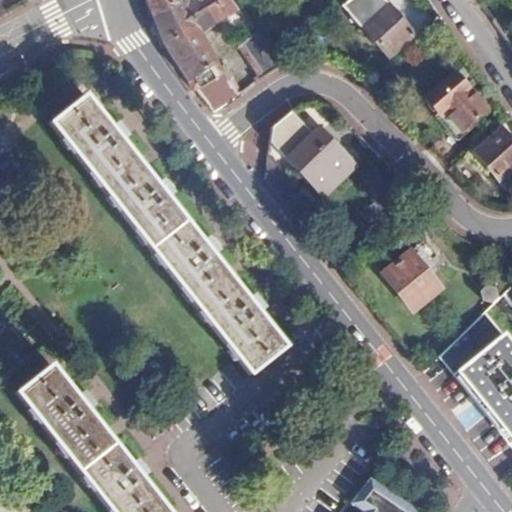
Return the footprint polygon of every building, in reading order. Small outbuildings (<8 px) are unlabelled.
[(143,0),(150,16),(178,0),(143,0)] [(178,0),(150,16),(161,41),(194,90),(195,89),(211,112),(217,113),(242,94),(225,66),(222,69),(200,33),(221,20),(230,33),(245,23),(228,0),(178,0)] [(511,5),(511,0),(491,0),(489,2),(498,15),(511,5)] [(386,4),(359,27),(385,57),(411,33),(386,4)] [(253,36),(238,47),(261,81),(277,69),(253,36)] [(439,113),(444,109),(456,121),(427,150),(446,169),(476,142),(462,129),(485,107),(453,72),(425,98),(439,113)] [(82,95),(46,123),(247,374),(282,347),(82,95)] [(268,142),(284,159),(321,198),(353,168),(317,130),(311,135),(287,109),(270,127),(269,131),(268,142)] [(511,144),(499,130),(451,173),(466,189),(488,170),(496,179),(503,174),(507,177),(511,172),(511,144)] [(296,191),(266,155),(263,178),(282,201),(296,191)] [(409,252),(382,275),(411,311),(439,288),(409,252)] [(511,280),(497,295),(511,313),(511,280)] [(474,296),(490,302),(495,287),(478,282),(474,296)] [(458,334),(435,357),(507,435),(511,430),(511,352),(477,315),(471,321),(458,334)] [(471,321),(465,315),(452,328),(458,334),(471,321)] [(46,367),(10,396),(104,511),(163,511),(128,468),(46,367)] [(511,470),(502,478),(511,488),(511,470)] [(416,511),(366,478),(345,507),(352,511),(416,511)] [(297,503),(310,511),(330,511),(338,501),(311,483),(297,503)]
